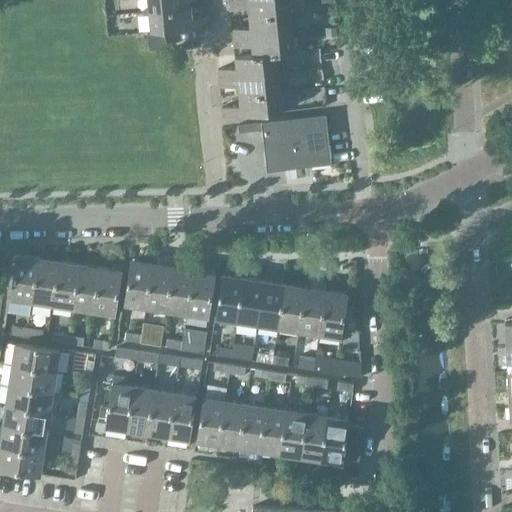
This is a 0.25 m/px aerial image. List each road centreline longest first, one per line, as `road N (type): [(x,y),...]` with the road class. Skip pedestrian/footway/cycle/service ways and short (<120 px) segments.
road 1 (residential): [(491,511),(470,175)]
road 2 (residential): [(381,481),(369,212)]
road 3 (residential): [(215,215),(203,62),(222,0)]
road 4 (tertiary): [(0,220),(215,215)]
road 5 (residential): [(470,175),(464,0)]
road 6 (tertiary): [(215,215),(369,212)]
